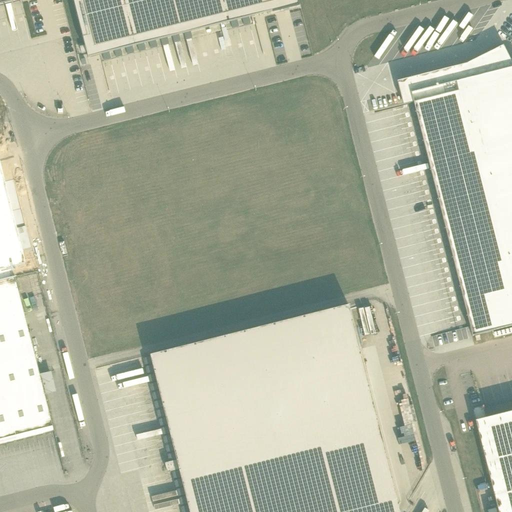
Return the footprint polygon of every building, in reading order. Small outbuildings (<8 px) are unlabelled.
[(73,0),(88,57),(284,8),(284,11),(285,11),(289,10),(290,10),(289,7),(298,5),(296,0),(73,0)] [(511,63),(507,54),(503,45),(466,64),(423,75),(423,74),(412,77),(403,80),(396,81),(403,106),(409,104),(413,103),(471,336),(511,326),(511,63)] [(138,53),(92,63),(101,101),(104,100),(102,90),(110,88),(111,93),(115,92),(114,88),(118,87),(116,80),(112,81),(108,66),(123,63),(122,61),(139,57),(138,53)] [(0,445),(54,431),(66,429),(70,445),(85,441),(63,351),(35,358),(34,355),(15,278),(8,279),(6,269),(23,265),(0,172),(0,445)] [(179,472),(189,511),(400,511),(348,305),(150,355),(177,462),(165,465),(168,475),(179,472)] [(447,313),(449,322),(442,324),(440,317),(441,317),(439,310),(430,313),(431,316),(434,316),(436,323),(438,331),(457,326),(453,312),(447,313)] [(511,511),(511,402),(484,410),(483,406),(482,406),(472,409),(498,511),(511,511)]
